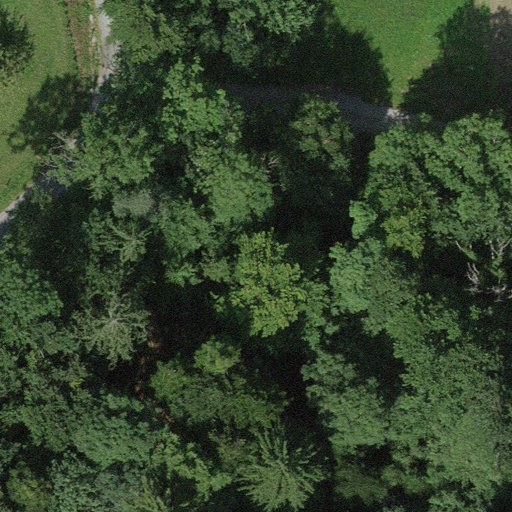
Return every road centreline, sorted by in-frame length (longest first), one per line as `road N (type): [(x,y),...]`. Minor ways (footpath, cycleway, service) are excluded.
road 1 (track): [(75,79),(355,115),(511,155)]
road 2 (track): [(60,0),(75,79),(28,201),(0,232)]
